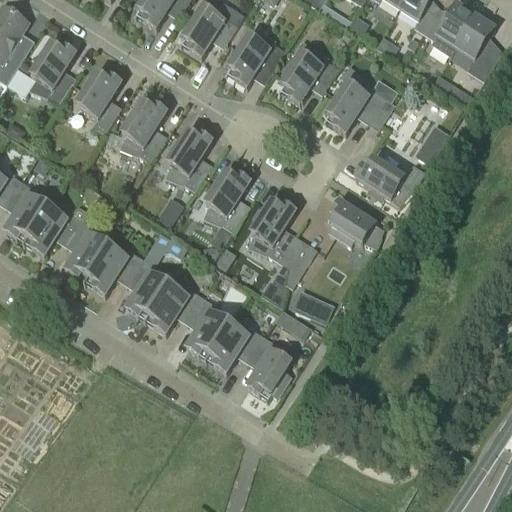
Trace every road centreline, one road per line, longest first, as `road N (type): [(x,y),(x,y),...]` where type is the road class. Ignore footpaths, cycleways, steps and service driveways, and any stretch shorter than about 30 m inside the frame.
road 1 (residential): [(302,464),(0,273)]
road 2 (residential): [(228,123),(36,0)]
road 3 (residential): [(228,123),(272,128),(323,164),(309,189),(251,158)]
